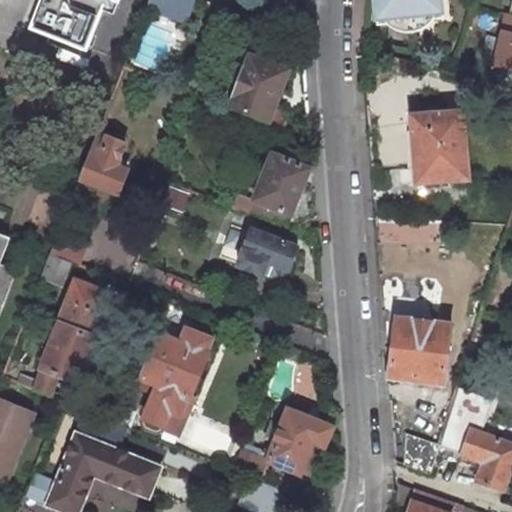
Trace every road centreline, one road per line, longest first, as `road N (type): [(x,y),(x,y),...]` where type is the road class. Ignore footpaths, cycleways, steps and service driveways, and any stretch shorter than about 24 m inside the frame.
road 1 (residential): [(334,0),(328,56),(352,352)]
road 2 (residential): [(352,352),(103,252)]
road 3 (residential): [(352,352),(363,489),(357,511)]
